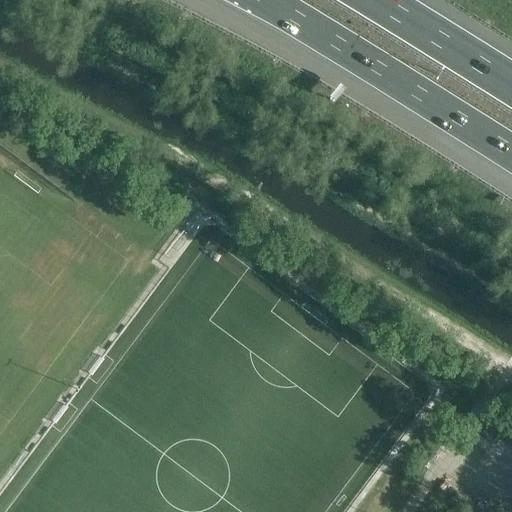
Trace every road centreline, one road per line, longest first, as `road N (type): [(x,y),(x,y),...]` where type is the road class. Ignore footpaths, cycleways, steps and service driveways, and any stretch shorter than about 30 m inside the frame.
road 1 (motorway): [(257,0),(511,159)]
road 2 (motorway): [(511,76),(391,0)]
